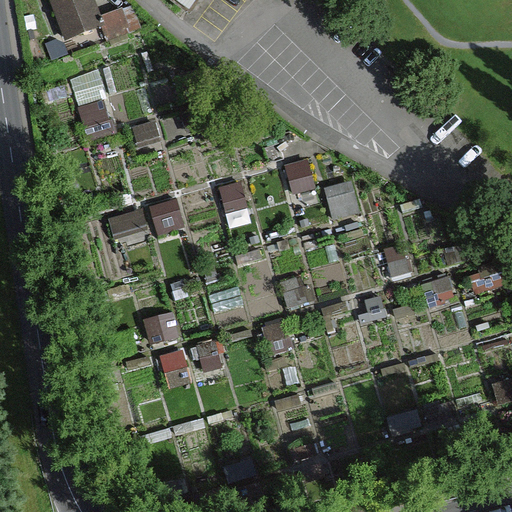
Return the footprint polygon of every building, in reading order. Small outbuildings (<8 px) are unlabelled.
[(97,0),(49,0),(65,40),(101,26),(106,38),(137,27),(129,7),(104,17),(97,0)] [(169,0),(184,11),(192,0),(169,0)] [(206,67),(178,76),(186,101),(214,92),(206,67)] [(105,100),(79,108),(90,143),(118,135),(113,118),(110,119),(105,100)] [(210,105),(180,115),(187,135),(217,126),(210,105)] [(156,122),(133,129),(138,148),(161,141),(156,122)] [(308,161),(285,167),(293,197),(316,190),(308,161)] [(351,183),(325,190),(333,221),(360,214),(351,183)] [(241,184),(219,189),(225,214),(247,209),(241,184)] [(177,200),(149,208),(158,237),(186,229),(177,200)] [(423,209),(421,200),(401,206),(403,215),(423,209)] [(142,211),(109,220),(115,240),(148,231),(142,211)] [(403,246),(384,251),(392,279),(411,274),(403,246)] [(213,263),(202,266),(206,281),(218,278),(213,263)] [(481,278),(471,282),(475,296),(511,285),(506,270),(499,272),(497,264),(478,269),(481,278)] [(300,277),(280,283),(288,310),(316,302),(311,286),(303,289),(300,277)] [(453,291),(448,278),(422,287),(426,300),(453,291)] [(184,282),(171,286),(176,302),(189,298),(184,282)] [(129,286),(107,291),(110,302),(132,296),(129,286)] [(109,303),(106,293),(93,297),(96,306),(109,303)] [(386,319),(381,298),(364,302),(368,315),(359,317),(361,325),(386,319)] [(348,312),(346,303),(319,310),(327,334),(334,332),(330,318),(348,312)] [(415,315),(413,306),(393,311),(395,320),(415,315)] [(180,339),(173,313),(144,322),(151,347),(180,339)] [(289,337),(284,322),(261,330),(270,358),(287,353),(283,339),(289,337)] [(252,338),(251,331),(226,337),(228,344),(252,338)] [(219,355),(216,343),(194,349),(197,361),(219,355)] [(187,369),(183,351),(160,358),(165,375),(187,369)] [(439,360),(438,355),(409,363),(410,368),(439,360)] [(149,358),(126,364),(128,371),(151,365),(149,358)] [(406,372),(404,364),(381,371),(383,378),(406,372)] [(511,403),(511,380),(492,386),(498,407),(511,403)] [(336,383),(312,390),(315,399),(338,393),(336,383)] [(482,401),(480,393),(457,400),(459,407),(482,401)] [(301,407),(298,397),(275,403),(278,413),(301,407)] [(458,418),(453,402),(424,411),(429,426),(458,418)] [(421,426),(417,413),(387,421),(391,434),(421,426)] [(203,420),(174,428),(177,437),(206,429),(203,420)] [(169,429),(141,438),(143,448),(172,439),(169,429)] [(318,458),(314,445),(289,453),(293,465),(318,458)] [(256,477),(252,461),(224,469),(228,485),(256,477)] [(320,466),(302,471),(306,484),(324,478),(320,466)] [(192,511),(184,480),(163,486),(169,511),(192,511)]
